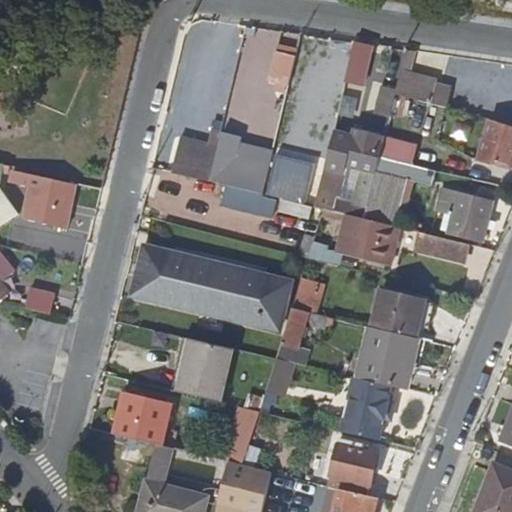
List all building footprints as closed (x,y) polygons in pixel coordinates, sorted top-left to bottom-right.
[(347,81),(368,85),(376,44),(355,39),(347,81)] [(418,52),(408,50),(399,88),(396,99),(447,112),(452,92),(438,89),(438,86),(410,79),(418,52)] [(291,86),(298,58),(278,53),(271,81),(291,86)] [(392,117),(396,99),(399,88),(382,84),(375,112),(392,117)] [(252,105),(250,113),(259,115),(260,107),(252,105)] [(259,115),(250,113),(243,111),(238,130),(252,134),(252,137),(228,131),(220,169),(242,175),(247,154),(264,158),(269,139),(268,137),(273,119),(259,115)] [(511,162),(511,127),(491,122),(482,162),(499,167),(500,160),(511,162)] [(335,134),(317,208),(325,210),(348,215),(366,220),(376,179),(363,177),(356,205),(336,200),(337,197),(340,197),(347,167),(370,173),(374,157),(376,157),(379,144),(335,134)] [(386,139),(382,157),(406,164),(411,145),(386,139)] [(175,172),(211,181),(214,169),(217,159),(181,150),(175,172)] [(268,192),(306,202),(316,164),(278,154),(268,192)] [(439,172),(412,165),(409,181),(413,182),(435,187),(439,172)] [(214,169),(211,181),(265,194),(268,183),(214,169)] [(77,186),(13,172),(10,184),(30,188),(24,210),(26,211),(23,220),(67,230),(77,186)] [(402,223),(413,182),(409,181),(393,178),(383,218),(402,223)] [(0,229),(22,216),(0,184),(0,229)] [(451,235),(484,243),(494,204),(444,191),(439,211),(456,215),(451,235)] [(366,220),(348,215),(339,253),(392,266),(401,228),(366,220)] [(470,245),(424,234),(420,250),(466,261),(470,245)] [(0,299),(11,291),(3,281),(17,270),(0,248),(0,299)] [(153,250),(142,299),(281,330),(292,281),(153,250)] [(47,313),(51,314),(56,295),(31,288),(26,308),(47,313)] [(384,291),(374,327),(418,338),(428,302),(384,291)] [(336,318),(294,307),(280,348),(297,354),(308,320),(314,322),(313,324),(327,328),(328,324),(334,326),(336,318)] [(359,380),(393,388),(407,392),(420,339),(418,338),(374,327),(372,327),(359,380)] [(193,338),(179,390),(223,401),(236,349),(193,338)] [(354,379),(341,430),(380,440),(393,388),(359,380),(354,379)] [(116,433),(126,435),(156,443),(163,444),(164,445),(173,404),(126,393),(116,433)] [(227,460),(229,460),(243,464),(255,425),(237,421),(227,460)] [(330,486),(342,488),(370,495),(379,453),(366,450),(368,443),(340,437),(330,486)] [(146,482),(159,485),(169,446),(164,445),(163,444),(156,443),(146,482)] [(243,464),(229,460),(222,488),(266,500),(273,471),(243,464)] [(511,511),(511,470),(497,464),(477,511),(511,511)] [(138,511),(159,511),(166,487),(159,485),(146,482),(138,511)] [(166,487),(159,511),(203,511),(208,497),(166,487)] [(373,511),(377,497),(370,495),(342,488),(335,511),(373,511)]
